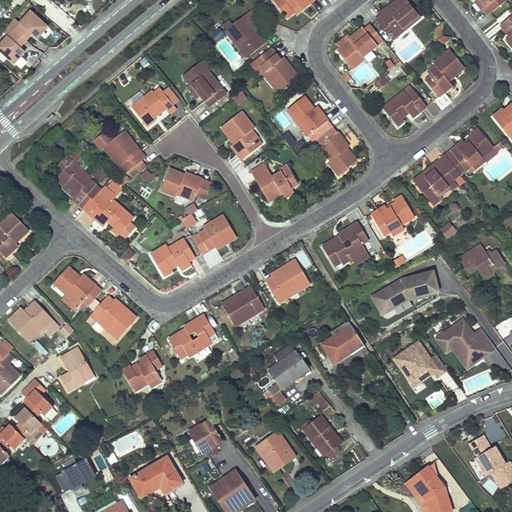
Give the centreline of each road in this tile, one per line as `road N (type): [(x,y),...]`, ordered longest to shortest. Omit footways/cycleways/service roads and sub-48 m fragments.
road 1 (residential): [(277,240),(166,304),(69,231)]
road 2 (residential): [(511,387),(435,423),(301,511)]
road 3 (secondary): [(0,144),(166,0)]
road 4 (residential): [(394,159),(315,55),(318,23),(349,0)]
road 5 (secondary): [(138,0),(0,117)]
road 6 (residential): [(394,159),(277,240)]
road 7 (residential): [(186,131),(277,240)]
road 8 (unknown): [(369,467),(362,434),(303,345)]
